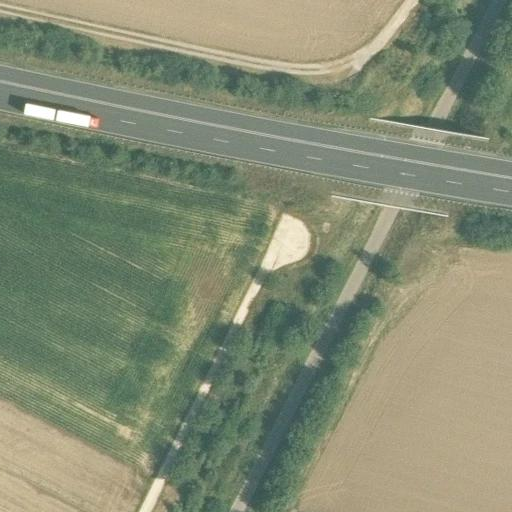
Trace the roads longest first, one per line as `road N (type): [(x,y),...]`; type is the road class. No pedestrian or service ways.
road 1 (track): [(496,0),(234,511)]
road 2 (trunk): [(0,88),(511,184)]
road 3 (track): [(0,9),(307,76),(358,65),(412,0)]
road 4 (track): [(145,511),(268,269),(289,243)]
road 5 (track): [(281,511),(422,269)]
